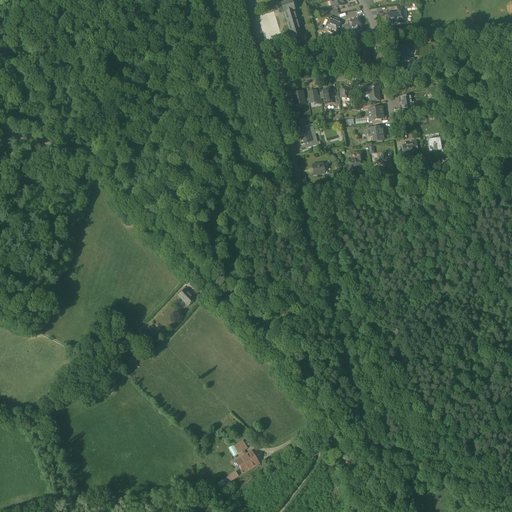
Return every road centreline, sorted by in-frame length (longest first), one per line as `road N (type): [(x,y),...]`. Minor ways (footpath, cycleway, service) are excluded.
road 1 (track): [(0,134),(91,156),(336,428)]
road 2 (unclassified): [(302,191),(372,448)]
road 3 (track): [(302,191),(91,156)]
road 4 (track): [(66,0),(0,161)]
road 5 (track): [(98,166),(53,262),(0,270)]
road 6 (unclassified): [(511,483),(372,448)]
